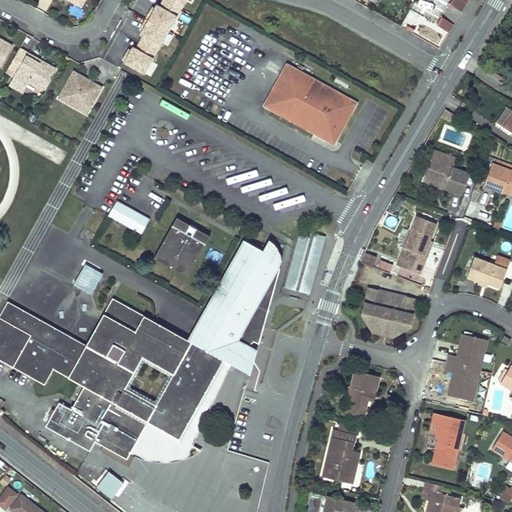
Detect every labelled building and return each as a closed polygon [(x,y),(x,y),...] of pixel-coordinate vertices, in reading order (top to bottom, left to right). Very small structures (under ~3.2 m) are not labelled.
[(186,0),(164,0),(162,4),(159,3),(157,6),(152,16),(150,19),(145,28),(143,32),(145,33),(138,47),(135,45),(133,49),(128,58),(127,59),(146,70),(186,0)] [(433,0),(424,15),(437,23),(450,0),(433,0)] [(474,0),(473,0),(456,0),(452,7),(464,15),(474,0)] [(149,14),(152,16),(157,6),(155,5),(149,14)] [(142,27),(145,28),(150,19),(148,17),(142,27)] [(456,27),(444,19),(439,27),(451,35),(456,27)] [(0,64),(11,44),(0,38),(0,64)] [(27,52),(19,47),(8,66),(16,71),(13,76),(27,84),(29,81),(43,89),(55,68),(41,59),(39,62),(26,54),(27,52)] [(41,59),(27,52),(26,54),(39,62),(41,59)] [(355,100),(286,61),(263,102),(313,129),(315,126),(334,137),(355,100)] [(85,77),(74,70),(59,97),(80,109),(85,101),(92,105),(101,89),(102,86),(94,82),(93,84),(84,79),(85,77)] [(27,84),(13,76),(8,83),(23,91),(27,84)] [(85,101),(80,109),(87,113),(92,105),(85,101)] [(334,137),(315,126),(313,129),(332,140),(334,137)] [(457,158),(434,149),(431,157),(435,159),(435,158),(455,166),(457,158)] [(435,159),(427,177),(448,185),(446,188),(464,194),(471,174),(454,167),(455,166),(435,158),(435,159)] [(485,185),(505,192),(506,189),(511,190),(511,169),(494,163),(485,185)] [(427,177),(426,180),(446,188),(448,185),(427,177)] [(151,215),(118,197),(110,212),(143,230),(151,215)] [(417,215),(406,247),(403,253),(399,264),(421,273),(426,261),(423,260),(431,240),(437,222),(417,215)] [(173,226),(155,258),(187,275),(204,243),(173,226)] [(310,294),(324,236),(298,229),(284,287),(310,294)] [(84,386),(71,410),(58,403),(45,426),(90,450),(94,442),(126,459),(130,454),(148,421),(180,439),(224,360),(232,364),(236,367),(248,347),(245,345),(248,345),(249,344),(251,343),(253,342),(254,340),(259,343),(280,268),(260,257),(264,251),(245,240),(189,340),(114,298),(86,346),(8,301),(0,315),(0,359),(45,384),(53,369),(84,386)] [(431,240),(423,260),(426,261),(434,241),(431,240)] [(264,251),(260,257),(280,268),(281,266),(281,262),(281,258),(280,256),(279,252),(277,249),(275,246),(272,243),(269,241),(264,251)] [(372,255),(370,255),(370,254),(364,252),(361,259),(360,261),(371,266),(372,266),(376,256),(372,255)] [(468,277),(480,282),(481,280),(489,283),(501,287),(508,270),(476,257),(468,277)] [(377,266),(391,271),(393,264),(379,258),(377,266)] [(84,263),(73,284),(92,294),(103,272),(84,263)] [(34,280),(28,294),(45,301),(51,286),(34,280)] [(369,287),(363,313),(368,314),(366,321),(372,332),(393,337),(404,331),(406,324),(411,325),(417,300),(369,287)] [(63,298),(57,311),(77,321),(83,307),(63,298)] [(455,383),(452,382),(449,393),(473,399),(487,339),(463,333),(461,344),(465,344),(462,356),(458,355),(449,353),(445,369),(454,371),(458,372),(455,383)] [(511,338),(505,334),(502,340),(509,344),(511,338)] [(232,364),(224,360),(180,439),(148,421),(130,454),(135,456),(142,458),(152,460),(165,460),(174,459),(185,457),(195,454),(201,451),(192,446),(232,364)] [(511,363),(502,381),(511,386),(511,363)] [(350,385),(344,406),(366,411),(369,399),(371,390),(377,392),(381,376),(356,369),(352,385),(350,385)] [(371,390),(369,399),(374,401),(377,392),(371,390)] [(366,411),(344,406),(342,413),(364,418),(366,411)] [(430,430),(433,431),(435,431),(439,413),(434,412),(430,430)] [(439,413),(435,431),(440,432),(438,438),(432,462),(454,467),(464,419),(439,413)] [(354,441),(356,434),(359,435),(362,427),(342,422),(340,430),(335,429),(324,475),(339,478),(340,471),(354,474),(360,451),(351,449),(350,452),(345,451),(346,448),(342,447),(344,438),(354,441)] [(511,434),(503,429),(492,447),(511,459),(511,434)] [(351,449),(354,441),(344,438),(342,447),(346,448),(345,451),(350,452),(351,449)] [(160,511),(108,470),(95,486),(127,511),(160,511)] [(340,471),(339,478),(353,481),(354,474),(340,471)] [(425,497),(429,498),(432,499),(434,490),(428,488),(425,497)] [(0,504),(7,511),(19,496),(9,489),(0,499),(0,504)] [(429,498),(425,511),(451,511),(453,504),(458,505),(460,497),(434,490),(432,499),(429,498)] [(12,509),(15,511),(44,511),(23,495),(12,509)] [(351,511),(354,502),(328,496),(323,511),(351,511)]
